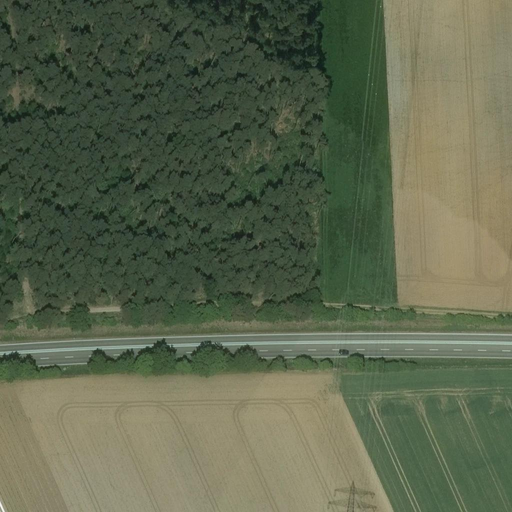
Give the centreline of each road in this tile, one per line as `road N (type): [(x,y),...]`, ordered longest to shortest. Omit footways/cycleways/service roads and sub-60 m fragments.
road 1 (trunk): [(511,340),(273,338),(0,349)]
road 2 (trunk): [(0,361),(511,352)]
